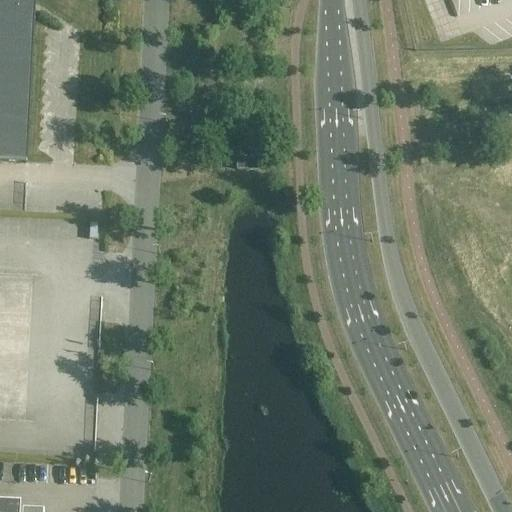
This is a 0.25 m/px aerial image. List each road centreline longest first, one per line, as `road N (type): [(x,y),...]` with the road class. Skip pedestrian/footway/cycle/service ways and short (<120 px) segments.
road 1 (primary): [(501,511),(398,292),(359,0)]
road 2 (primary): [(330,0),(344,262),(372,347),(451,511)]
road 3 (unclassified): [(130,511),(157,0)]
road 4 (unknown): [(84,263),(62,298),(58,421),(0,419)]
